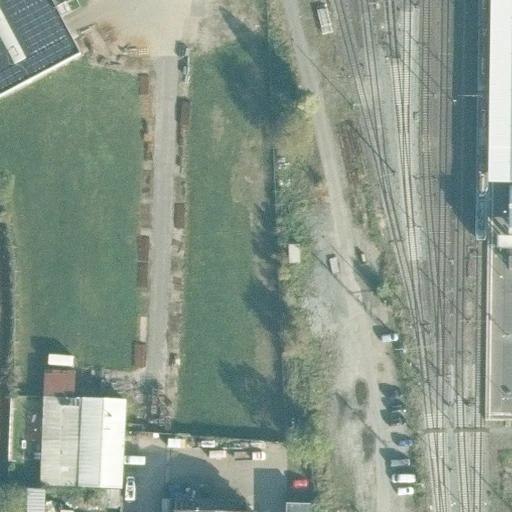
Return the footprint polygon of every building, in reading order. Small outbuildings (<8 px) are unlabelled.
[(0,0),(0,93),(81,51),(68,27),(53,0),(0,0)] [(511,0),(492,0),(493,19),(491,188),(511,188),(511,0)] [(511,188),(509,188),(508,238),(508,242),(498,242),(498,249),(498,256),(509,256),(509,263),(509,275),(511,275),(511,188)] [(124,489),(128,401),(44,397),(40,486),(124,489)] [(44,511),(45,491),(12,490),(11,511),(44,511)] [(250,511),(250,502),(177,500),(176,511),(250,511)] [(308,511),(307,504),(285,503),(284,511),(308,511)]
